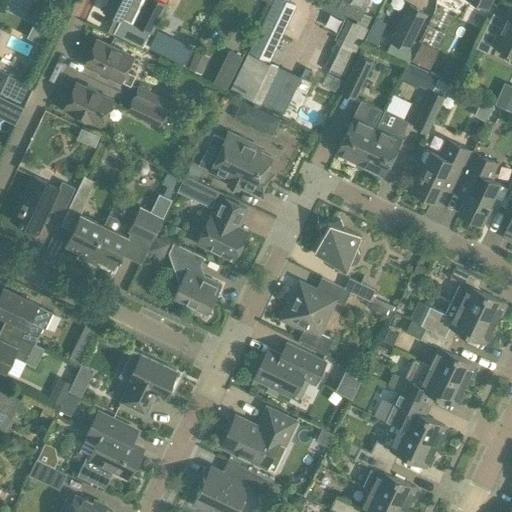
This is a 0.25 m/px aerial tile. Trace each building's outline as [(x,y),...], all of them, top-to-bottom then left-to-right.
[(8,0),(7,9),(31,15),(34,0),(8,0)] [(121,20),(130,0),(108,0),(103,11),(121,20)] [(130,0),(121,20),(131,25),(132,22),(133,23),(149,31),(151,32),(165,2),(162,0),(130,0)] [(272,0),(230,90),(280,114),(298,77),(270,63),(297,5),(289,1),(289,0),(272,0)] [(340,0),(336,9),(358,20),(367,0),(340,0)] [(468,0),(487,9),(490,0),(468,0)] [(407,3),(389,41),(408,51),(427,13),(407,3)] [(511,9),(509,8),(503,21),(490,15),(475,46),(488,52),(493,43),(511,52),(507,61),(511,63),(511,9)] [(43,16),(31,39),(45,46),(56,22),(43,16)] [(322,69),(344,79),(368,29),(347,19),(322,69)] [(132,25),(126,38),(142,46),(149,31),(133,23),(132,25)] [(374,44),(380,34),(371,29),(366,40),(374,44)] [(177,41),(157,32),(150,47),(169,57),(177,41)] [(84,64),(120,81),(121,80),(130,84),(134,74),(125,70),(132,56),(96,39),(84,64)] [(419,46),(413,58),(430,66),(436,54),(419,46)] [(215,82),(226,87),(240,56),(230,51),(215,82)] [(188,69),(199,75),(207,58),(196,53),(188,69)] [(372,62),(358,55),(340,91),(355,98),(372,62)] [(311,71),(305,68),(301,76),(307,79),(311,71)] [(425,72),(418,85),(429,90),(430,89),(443,95),(448,84),(425,72)] [(511,112),(511,84),(504,81),(493,104),(511,112)] [(76,82),(64,108),(70,110),(69,111),(91,121),(100,125),(112,99),(76,82)] [(458,87),(450,83),(445,94),(453,98),(458,87)] [(170,102),(138,86),(132,98),(165,114),(170,102)] [(214,105),(215,90),(201,88),(200,103),(214,105)] [(427,132),(444,96),(443,95),(430,89),(429,90),(413,125),(427,132)] [(18,105),(0,95),(0,116),(10,122),(18,105)] [(132,98),(127,110),(159,125),(165,114),(132,98)] [(372,105),(360,100),(335,153),(359,164),(377,126),(365,120),(372,105)] [(407,123),(396,117),(397,116),(384,110),(377,126),(359,164),(382,175),(407,123)] [(228,131),(225,138),(214,133),(199,164),(210,169),(209,171),(229,180),(227,184),(238,189),(240,185),(263,197),(274,173),(265,169),(271,156),(259,150),(260,147),(228,131)] [(434,200),(445,177),(457,183),(472,152),(447,140),(440,155),(430,150),(430,151),(427,150),(424,151),(421,158),(422,161),(424,162),(418,174),(415,173),(407,191),(417,196),(419,193),(434,200)] [(500,185),(498,184),(499,183),(489,178),(496,163),(472,152),(457,183),(468,188),(457,211),(472,218),(471,221),(482,227),(491,208),(488,206),(493,195),(496,196),(499,195),(502,188),(500,185)] [(147,173),(149,168),(148,162),(142,159),(136,161),(133,167),(135,172),(140,175),(147,173)] [(197,179),(203,167),(191,161),(185,173),(197,179)] [(32,175),(11,219),(38,232),(49,209),(61,215),(75,187),(62,181),(58,188),(32,175)] [(65,244),(88,256),(103,225),(80,213),(96,181),(84,175),(60,224),(72,230),(65,244)] [(511,188),(508,196),(511,198),(511,214),(503,233),(511,237),(511,188)] [(151,208),(163,214),(173,196),(161,190),(151,208)] [(242,246),(241,242),(247,231),(238,226),(246,208),(221,196),(212,214),(211,213),(197,242),(233,259),(234,256),(238,255),(242,246)] [(150,242),(163,217),(154,213),(140,206),(127,231),(150,242)] [(120,254),(128,237),(116,231),(119,223),(118,218),(108,214),(103,225),(88,256),(113,268),(118,257),(120,258),(122,254),(120,254)] [(355,263),(356,264),(360,256),(359,255),(356,247),(361,236),(343,228),(340,219),(332,222),(329,221),(328,224),(319,227),(322,235),(313,253),(332,262),(335,270),(343,267),(346,269),(347,266),(355,263)] [(169,242),(154,235),(150,242),(147,249),(162,256),(169,242)] [(173,296),(207,313),(215,296),(220,295),(218,290),(221,284),(199,274),(197,268),(203,256),(173,242),(168,252),(179,284),(173,296)] [(417,264),(413,272),(421,276),(425,268),(417,264)] [(482,278),(455,265),(449,277),(458,281),(450,300),(458,304),(494,322),(498,314),(501,315),(507,305),(503,303),(504,302),(476,288),(482,278)] [(343,304),(350,291),(344,288),(321,277),(315,290),(299,282),(289,304),(287,303),(280,317),(295,324),(296,322),(304,327),(297,341),(324,354),(332,339),(318,332),(334,299),(343,304)] [(349,277),(344,288),(350,291),(369,300),(375,289),(349,277)] [(3,288),(0,293),(0,315),(5,318),(16,323),(12,332),(35,343),(43,326),(45,327),(52,311),(37,304),(3,288)] [(494,322),(458,304),(450,300),(444,312),(429,305),(420,324),(425,326),(444,335),(452,339),(457,329),(485,342),(485,341),(489,342),(494,331),(490,330),(494,322)] [(369,301),(367,306),(385,314),(387,310),(369,301)] [(438,347),(444,335),(425,326),(420,338),(438,347)] [(390,345),(396,333),(387,329),(381,340),(390,345)] [(0,369),(5,372),(18,378),(26,362),(34,366),(43,347),(35,343),(12,332),(7,343),(0,339),(0,369)] [(444,335),(438,347),(429,366),(447,375),(465,383),(469,375),(472,377),(477,366),(474,365),(474,363),(447,350),(452,339),(444,335)] [(301,377),(314,383),(325,360),(287,342),(281,354),(268,348),(254,377),(292,395),(301,377)] [(87,349),(75,343),(68,359),(79,365),(87,349)] [(175,380),(174,376),(176,371),(140,353),(127,380),(129,382),(120,401),(145,413),(154,393),(163,398),(166,392),(170,391),(175,380)] [(405,379),(399,390),(423,401),(430,405),(436,394),(455,403),(456,402),(459,404),(464,393),(461,391),(465,383),(447,375),(429,366),(414,359),(405,379)] [(352,369),(345,382),(356,387),(363,374),(352,369)] [(74,380),(70,390),(80,394),(84,385),(74,380)] [(385,421),(399,428),(435,445),(439,437),(442,438),(448,428),(444,426),(445,425),(425,416),(430,405),(423,401),(399,390),(385,421)] [(70,416),(79,396),(68,391),(59,411),(70,416)] [(0,392),(0,413),(8,397),(0,392)] [(45,404),(40,414),(51,419),(56,409),(45,404)] [(272,469),(286,440),(296,420),(266,406),(257,425),(236,415),(222,445),(265,466),(272,469)] [(128,477),(129,477),(142,448),(131,443),(137,430),(98,411),(86,434),(98,440),(89,458),(87,457),(80,473),(104,485),(110,473),(126,481),(128,477)] [(370,451),(393,463),(398,452),(426,465),(426,464),(429,465),(435,455),(431,453),(435,445),(399,428),(390,447),(376,440),(370,451)] [(333,435),(322,429),(317,440),(328,445),(333,435)] [(348,441),(344,449),(355,455),(359,446),(348,441)] [(393,463),(370,451),(359,446),(355,455),(353,458),(371,467),(362,486),(370,489),(406,507),(410,499),(413,500),(418,489),(415,488),(415,487),(388,473),(393,463)] [(30,474),(59,488),(65,474),(36,460),(30,474)] [(229,460),(223,472),(211,466),(193,504),(209,511),(234,511),(246,486),(254,490),(255,494),(266,490),(271,480),(229,460)] [(403,511),(406,507),(370,489),(361,508),(335,496),(330,508),(337,511),(403,511)] [(16,496),(6,492),(2,501),(12,506),(16,496)] [(111,511),(112,511),(105,508),(106,505),(94,499),(92,502),(75,494),(72,499),(67,497),(60,511),(111,511)]
